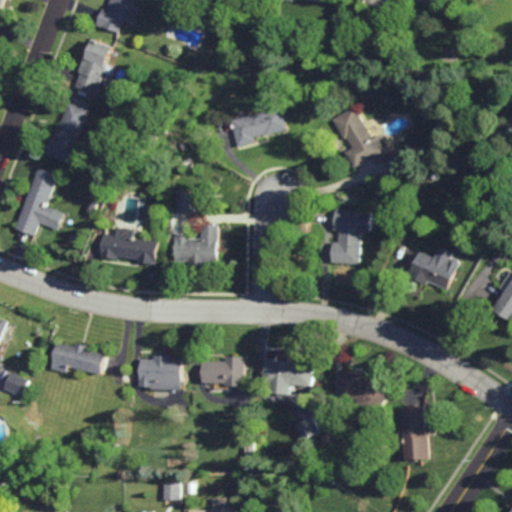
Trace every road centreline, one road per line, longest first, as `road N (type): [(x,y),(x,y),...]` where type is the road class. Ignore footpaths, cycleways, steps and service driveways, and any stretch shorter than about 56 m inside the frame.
road 1 (residential): [(511,405),(426,350),(367,326),(303,314),(133,308),(0,267)]
road 2 (residential): [(59,0),(0,153)]
